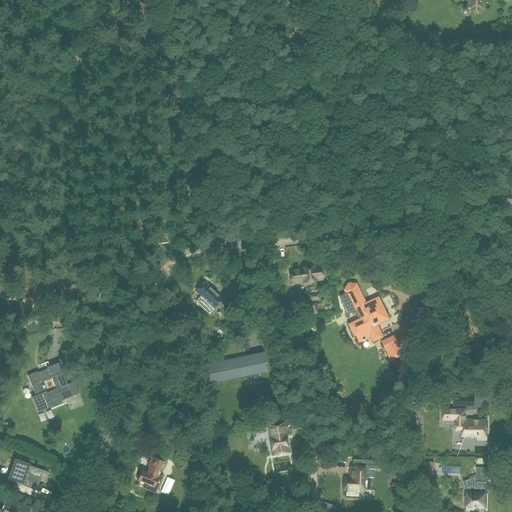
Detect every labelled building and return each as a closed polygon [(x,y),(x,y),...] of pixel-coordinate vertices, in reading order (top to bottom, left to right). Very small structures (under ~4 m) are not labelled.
[(486,8),(485,0),(469,0),(469,7),(472,8),(472,10),(474,12),(479,13),(481,10),(481,8),(486,8)] [(440,31),(428,31),(428,44),(440,44),(440,31)] [(302,269),(290,270),(292,283),(303,282),(303,283),(317,281),(317,280),(323,279),(323,276),(324,276),(323,268),(322,268),(321,265),(301,268),(302,269)] [(217,299),(219,296),(204,282),(196,291),(202,296),(196,302),(209,314),(221,301),(220,302),(217,299)] [(356,310),(360,318),(347,324),(353,337),(355,336),(359,343),(365,341),(365,340),(369,338),(372,342),(383,338),(376,323),(386,318),(377,300),(365,306),(355,286),(349,285),(344,293),(345,294),(339,296),(348,314),(354,311),(356,310)] [(319,301),(318,293),(308,295),(309,302),(319,301)] [(309,304),(310,315),(319,314),(318,307),(320,307),(320,303),(317,303),(316,303),(310,303),(309,304)] [(224,308),(226,326),(234,325),(232,307),(224,308)] [(394,335),(381,342),(384,349),(385,348),(397,343),(398,342),(394,335)] [(245,357),(205,366),(209,383),(266,371),(266,373),(269,373),(265,353),(255,355),(254,354),(245,356),(245,357)] [(61,401),(79,394),(74,382),(67,385),(63,373),(62,373),(60,370),(61,370),(57,360),(49,363),(48,362),(41,365),(41,366),(35,369),(34,368),(25,371),(27,376),(26,376),(35,398),(32,399),(37,411),(49,406),(49,408),(62,403),(61,401)] [(475,396),(453,396),(453,407),(475,407),(475,396)] [(426,402),(410,402),(410,410),(426,410),(426,402)] [(478,439),(486,439),(487,421),(463,421),(464,411),(444,411),(444,419),(455,419),(455,431),(462,431),(462,436),(465,436),(465,435),(474,435),(474,436),(478,436),(478,439)] [(273,454),(288,452),(284,423),(268,425),(273,454)] [(159,475),(163,463),(152,458),(148,468),(149,469),(148,473),(141,471),(137,481),(146,484),(144,488),(155,492),(161,476),(159,475)] [(345,478),(344,490),(345,490),(345,497),(359,498),(359,492),(363,492),(363,490),(369,490),(370,477),(368,477),(364,477),(364,468),(368,469),(377,469),(377,461),(353,460),(353,466),(351,466),(351,473),(351,478),(345,478)] [(0,486),(13,491),(16,482),(37,489),(43,470),(14,461),(8,479),(1,476),(0,478),(0,486)] [(408,481),(407,461),(395,462),(395,482),(408,481)] [(493,476),(494,465),(484,464),(483,475),(493,476)] [(474,477),(463,482),(465,488),(468,488),(467,492),(466,492),(465,507),(477,507),(477,511),(484,511),(486,493),(480,493),(480,489),(485,489),(486,482),(476,482),(474,477)] [(29,511),(32,507),(6,498),(0,511),(29,511)] [(247,501),(247,511),(260,511),(259,500),(247,501)]
